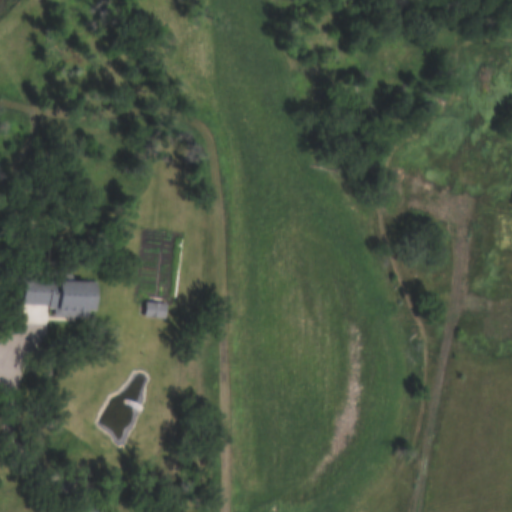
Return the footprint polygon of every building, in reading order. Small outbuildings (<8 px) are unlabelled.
[(486,155),(460,152),(456,182),(481,186),(486,155)] [(397,218),(410,168),(390,163),(377,213),(397,218)] [(99,282),(28,280),(28,305),(51,306),(50,315),(98,317),(99,282)] [(511,297),(491,297),(491,314),(485,314),(485,338),(511,338),(511,297)] [(141,317),(164,318),(165,303),(142,301),(141,317)]
